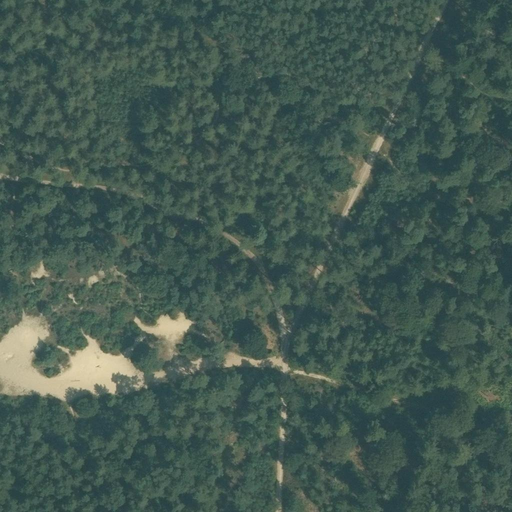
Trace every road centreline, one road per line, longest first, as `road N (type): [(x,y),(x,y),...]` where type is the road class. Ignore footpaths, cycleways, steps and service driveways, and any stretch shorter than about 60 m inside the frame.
road 1 (track): [(278,511),(284,344),(278,314),(244,252),(194,214),(0,174)]
road 2 (track): [(444,0),(284,344)]
road 3 (track): [(284,371),(511,428)]
